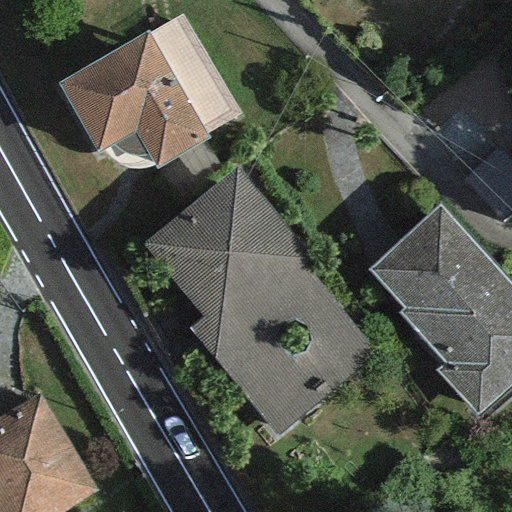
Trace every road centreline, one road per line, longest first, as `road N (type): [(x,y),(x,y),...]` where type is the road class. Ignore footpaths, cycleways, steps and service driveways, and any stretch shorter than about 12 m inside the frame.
road 1 (primary): [(194,511),(0,172)]
road 2 (residential): [(275,0),(511,275)]
